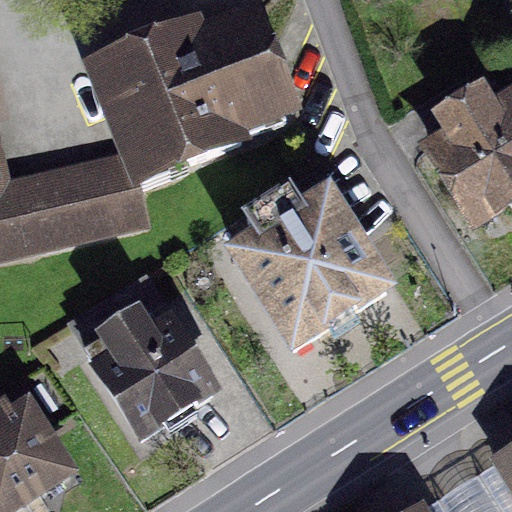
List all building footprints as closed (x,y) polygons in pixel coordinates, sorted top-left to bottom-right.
[(95,65),(130,159),(134,169),(287,112),(251,16),(197,36),(194,27),(95,65)] [(442,138),(418,153),(473,241),(511,216),(511,93),(494,104),(484,88),(431,120),(442,138)] [(0,192),(0,251),(2,257),(146,219),(134,169),(130,159),(0,193),(0,192)] [(252,238),(224,255),(292,362),(398,295),(330,189),(302,207),(290,189),(241,220),(252,238)] [(108,361),(90,372),(140,451),(223,398),(173,319),(153,332),(140,312),(95,341),(108,361)] [(26,401),(0,418),(0,511),(11,511),(73,474),(26,401)] [(511,453),(498,463),(511,485),(511,453)]
